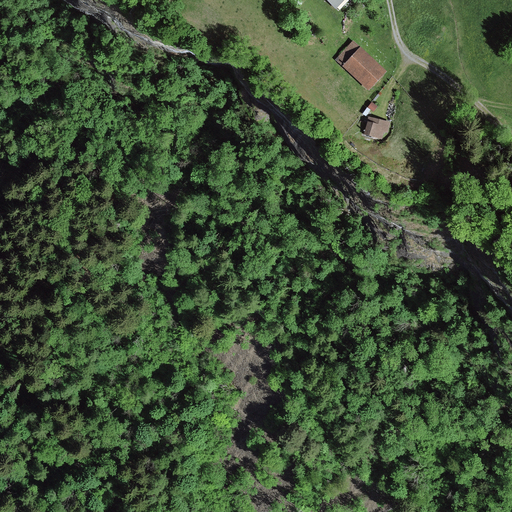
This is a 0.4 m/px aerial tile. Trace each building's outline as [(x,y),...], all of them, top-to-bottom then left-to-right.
[(261,0),(281,18),(298,0),(261,0)] [(316,0),(336,16),(349,0),(316,0)] [(353,47),(332,71),(368,102),(389,78),(353,47)] [(303,50),(280,72),(310,102),(332,79),(303,50)] [(313,139),(301,135),(297,146),(315,153),(318,147),(325,150),(331,134),(317,129),(313,139)] [(361,155),(383,159),(387,135),(365,131),(361,155)]
